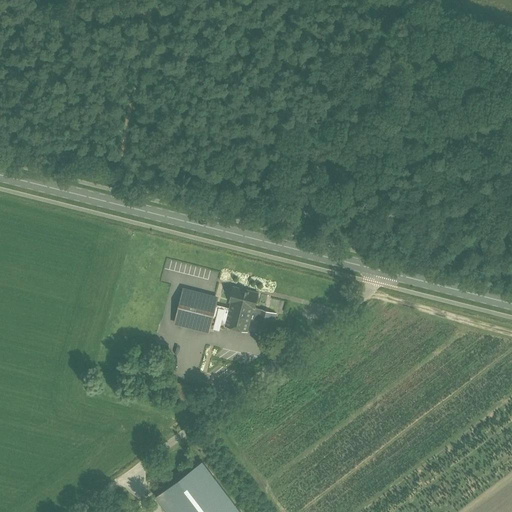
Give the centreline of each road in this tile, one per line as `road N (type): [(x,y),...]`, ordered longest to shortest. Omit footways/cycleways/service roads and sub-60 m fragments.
road 1 (primary): [(382,272),(0,176)]
road 2 (unclassified): [(126,477),(382,272)]
road 3 (primary): [(511,304),(382,272)]
